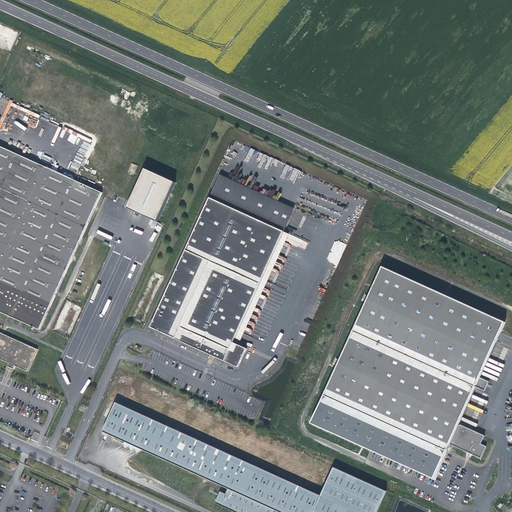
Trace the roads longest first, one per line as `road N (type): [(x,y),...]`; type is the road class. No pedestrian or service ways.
road 1 (primary): [(511,218),(29,0)]
road 2 (primary): [(0,4),(312,146)]
road 3 (unclassified): [(312,146),(511,249)]
road 4 (primary): [(312,146),(511,237)]
road 5 (unclassified): [(0,436),(164,511)]
